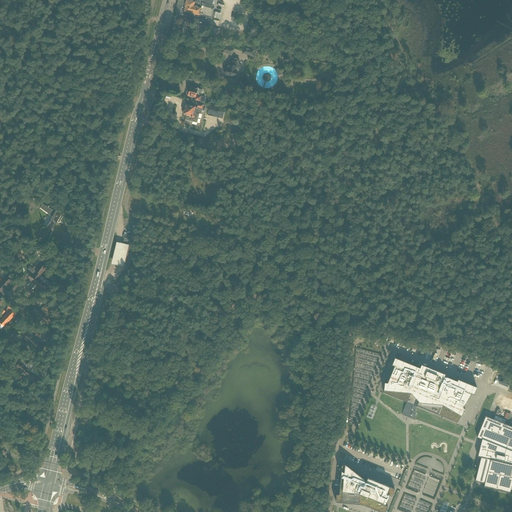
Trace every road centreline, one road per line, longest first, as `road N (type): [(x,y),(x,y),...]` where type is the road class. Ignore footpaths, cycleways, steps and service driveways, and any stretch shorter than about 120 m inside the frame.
road 1 (secondary): [(55,456),(166,0)]
road 2 (track): [(258,296),(318,311),(413,318),(511,345)]
road 3 (track): [(344,312),(356,292),(394,266),(511,212)]
road 4 (track): [(384,19),(336,120),(348,183)]
road 5 (track): [(436,110),(511,263)]
road 6 (track): [(348,183),(378,226),(418,319)]
road 7 (track): [(348,183),(309,257),(258,296)]
road 8 (track): [(262,239),(125,207)]
road 9 (track): [(257,1),(384,19)]
road 10 (track): [(102,285),(227,309)]
